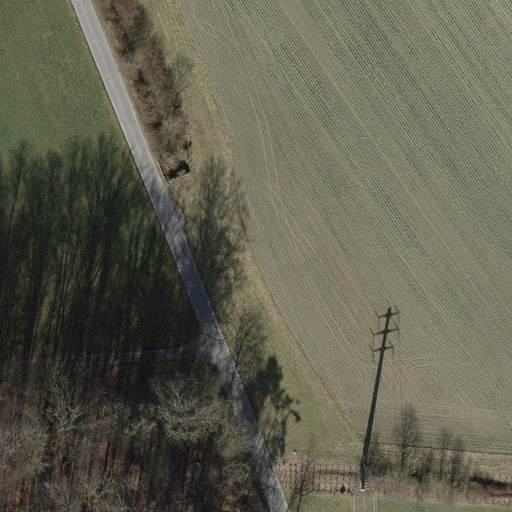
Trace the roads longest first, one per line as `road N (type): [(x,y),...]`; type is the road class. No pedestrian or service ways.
road 1 (track): [(282,511),(81,0)]
road 2 (track): [(0,377),(222,354)]
